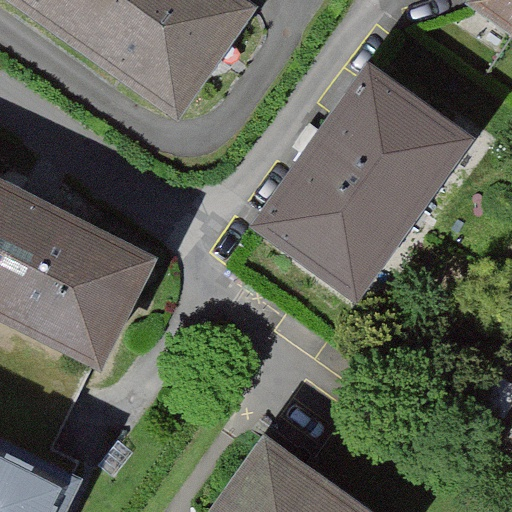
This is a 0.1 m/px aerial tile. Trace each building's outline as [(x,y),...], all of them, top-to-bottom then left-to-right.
[(248,10),(233,0),(12,0),(180,111),(248,10)] [(511,0),(484,0),(482,3),(511,23),(511,0)] [(468,138),(374,72),(265,225),(359,291),(468,138)] [(0,309),(99,354),(146,252),(0,186),(0,309)] [(0,309),(0,445),(76,484),(82,466),(55,451),(99,354),(0,309)] [(0,445),(0,511),(62,511),(76,484),(0,445)] [(221,511),(360,511),(312,478),(268,446),(221,511)]
